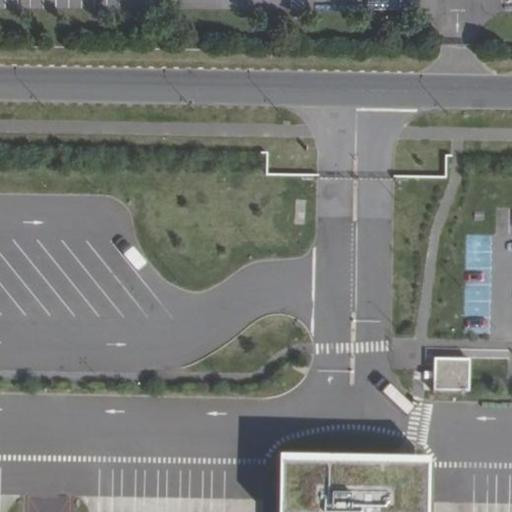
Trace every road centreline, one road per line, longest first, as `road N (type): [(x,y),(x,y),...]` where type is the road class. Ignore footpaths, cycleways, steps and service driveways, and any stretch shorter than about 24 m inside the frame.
road 1 (unclassified): [(511,91),(0,83)]
road 2 (unknown): [(0,212),(72,216),(101,227),(213,322)]
